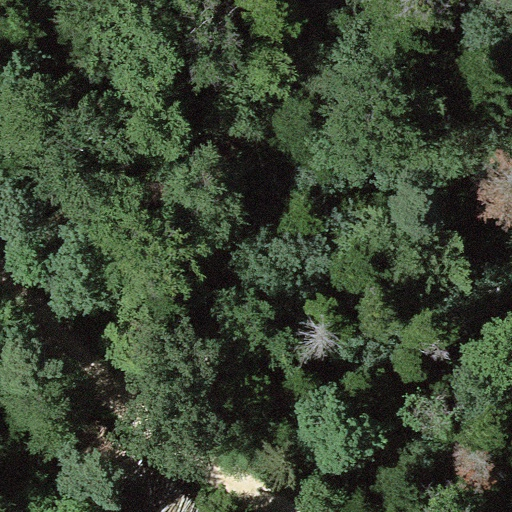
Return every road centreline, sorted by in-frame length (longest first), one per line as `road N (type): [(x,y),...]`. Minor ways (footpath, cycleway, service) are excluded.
road 1 (track): [(349,0),(261,116),(178,204),(22,298)]
road 2 (track): [(274,511),(128,410),(0,269)]
